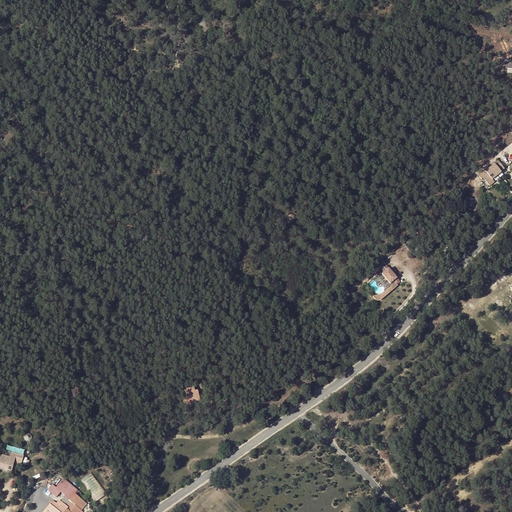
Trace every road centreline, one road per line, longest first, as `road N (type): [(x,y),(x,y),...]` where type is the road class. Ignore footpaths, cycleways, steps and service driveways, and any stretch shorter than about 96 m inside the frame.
road 1 (secondary): [(511,207),(374,353),(297,411)]
road 2 (secondary): [(297,411),(153,511)]
road 3 (unclassified): [(297,411),(401,511)]
